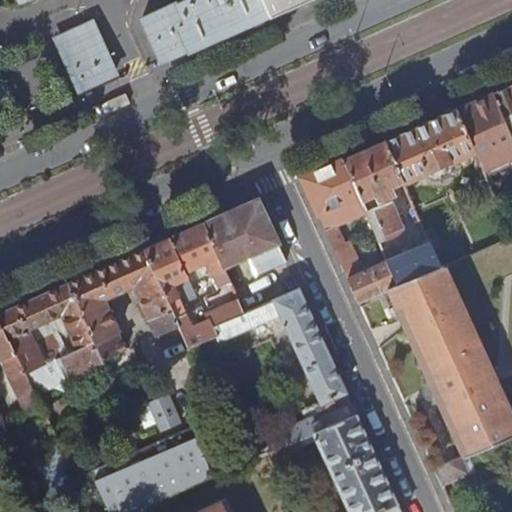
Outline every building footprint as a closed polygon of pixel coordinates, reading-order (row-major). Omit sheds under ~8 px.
[(194,0),(143,23),(161,63),(269,15),(262,0),(194,0)] [(262,0),(269,15),(303,0),(262,0)] [(56,38),(80,93),(115,77),(91,23),(56,38)] [(511,84),(494,93),(511,133),(511,84)] [(457,109),(476,153),(486,175),(511,162),(511,133),(494,93),(457,109)] [(387,141),(405,182),(405,184),(429,174),(430,175),(432,176),(433,177),(435,178),(437,178),(438,179),(441,179),(442,179),(444,178),(445,178),(447,177),(449,176),(450,174),(452,172),(453,169),(454,165),(454,163),(476,153),(457,109),(387,141)] [(346,160),(363,200),(376,195),(379,202),(398,195),(394,187),(405,182),(387,141),(346,160)] [(303,179),(337,253),(353,246),(351,242),(346,243),(338,226),(368,213),(363,200),(346,160),(303,179)] [(511,162),(486,175),(488,180),(511,169),(511,162)] [(201,222),(222,267),(243,258),(251,276),(284,261),(276,243),(277,242),(256,197),(201,222)] [(378,236),(388,262),(398,286),(442,267),(434,249),(431,243),(395,258),(386,236),(406,228),(394,201),(375,210),(383,231),(377,234),(378,236)] [(242,313),(238,304),(222,267),(201,222),(143,248),(181,335),(187,347),(212,335),(214,334),(211,327),(242,313)] [(426,231),(431,243),(434,249),(440,246),(433,228),(426,231)] [(370,239),(381,265),(388,262),(378,236),(373,238),(370,239)] [(337,253),(349,279),(365,272),(353,246),(337,253)] [(67,283),(94,341),(24,374),(29,383),(63,367),(68,376),(108,358),(119,353),(126,350),(104,299),(133,286),(159,344),(181,335),(143,248),(67,283)] [(349,279),(359,302),(389,290),(398,286),(388,262),(381,265),(365,272),(349,279)] [(464,457),(468,455),(511,435),(511,416),(445,266),(442,267),(398,286),(389,290),(464,457)] [(293,280),(238,304),(242,313),(297,289),(293,280)] [(0,313),(0,323),(6,338),(7,337),(24,374),(94,341),(67,283),(0,313)] [(297,289),(242,313),(211,327),(214,334),(212,335),(214,341),(279,313),(319,401),(300,410),(303,418),(276,430),(283,445),(354,414),(297,289)] [(0,444),(9,441),(0,421),(0,360),(24,413),(39,406),(29,383),(24,374),(7,337),(6,338),(0,323),(0,444)] [(187,347),(195,366),(220,355),(214,341),(212,335),(187,347)] [(121,358),(119,353),(108,358),(110,363),(121,358)] [(192,373),(195,380),(202,377),(199,370),(192,373)] [(153,398),(163,428),(183,421),(173,391),(153,398)] [(317,438),(350,510),(345,511),(331,511),(330,511),(309,511),(305,503),(292,508),(293,511),(399,511),(354,414),(283,445),(256,456),(264,473),(274,469),(282,487),(294,482),(286,463),(306,454),(302,445),(317,438)] [(207,422),(97,471),(76,480),(91,511),(134,511),(228,471),(207,422)] [(464,457),(435,469),(444,488),(475,472),(468,455),(464,457)] [(0,462),(0,463),(6,477),(17,472),(11,458),(0,462)] [(91,458),(70,468),(76,480),(97,471),(91,458)] [(6,477),(22,511),(32,506),(17,472),(6,477)] [(235,511),(227,496),(192,511),(235,511)]
